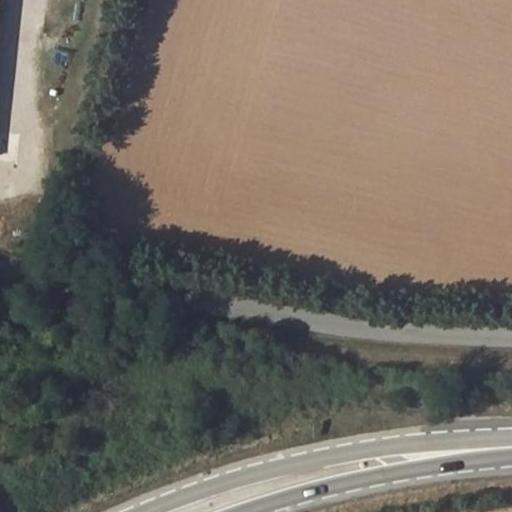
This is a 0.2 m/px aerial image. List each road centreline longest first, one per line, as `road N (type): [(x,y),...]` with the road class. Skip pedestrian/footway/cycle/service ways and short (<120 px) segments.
road 1 (residential): [(0,277),(368,336),(511,343)]
road 2 (primary): [(511,449),(348,454),(146,511)]
road 3 (primary): [(251,511),(511,450)]
